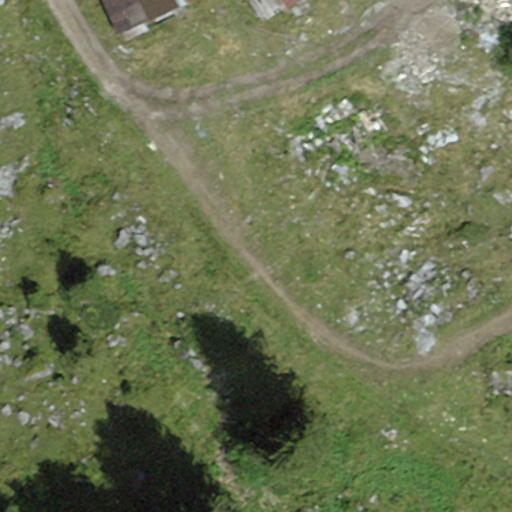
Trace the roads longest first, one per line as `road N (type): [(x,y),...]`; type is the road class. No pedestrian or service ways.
road 1 (track): [(511,311),(439,353),(399,365),(357,355),(286,302),(82,41),(66,0)]
road 2 (track): [(172,150),(301,77)]
road 3 (track): [(399,0),(301,77)]
